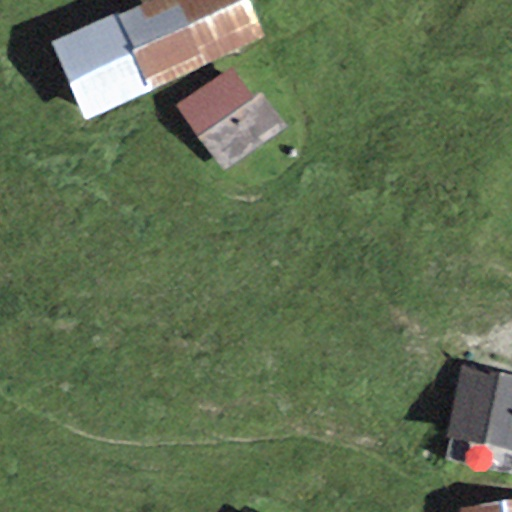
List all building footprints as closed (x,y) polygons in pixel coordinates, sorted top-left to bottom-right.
[(139,0),(140,1),(52,40),(86,116),(263,38),(245,0),(139,0)] [(196,135),(250,97),(227,66),(174,104),(196,135)] [(250,97),(196,135),(222,171),(286,125),(260,89),(250,97)] [(482,443),(498,372),(459,363),(443,434),(482,443)] [(511,375),(498,372),(482,443),(511,449),(511,375)] [(511,511),(511,498),(454,506),(454,511),(511,511)]
